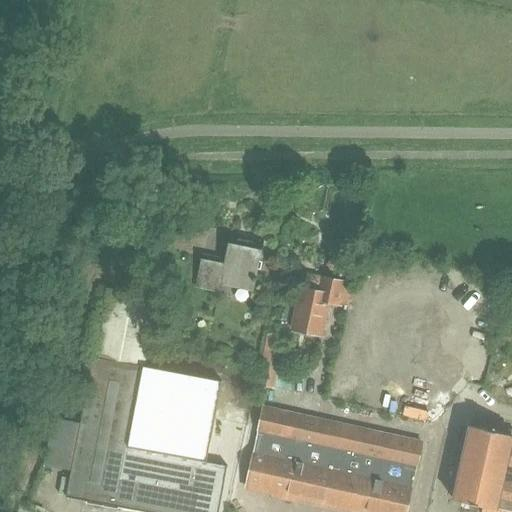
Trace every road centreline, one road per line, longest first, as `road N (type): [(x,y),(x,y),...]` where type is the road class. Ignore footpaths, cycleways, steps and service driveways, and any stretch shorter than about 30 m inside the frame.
road 1 (residential): [(489,413),(474,375),(359,348)]
road 2 (residential): [(489,413),(466,407),(441,511)]
